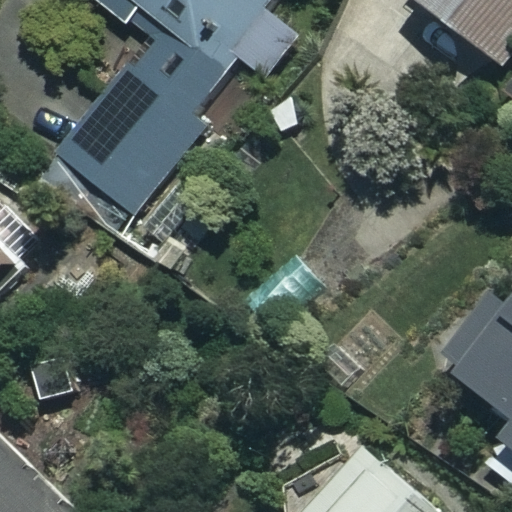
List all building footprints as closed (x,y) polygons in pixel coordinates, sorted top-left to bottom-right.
[(280,0),(99,0),(156,46),(66,156),(140,217),(208,133),(194,121),(244,59),(273,83),(307,41),(271,12),(280,0)] [(511,0),(423,0),(511,69),(511,0)] [(0,247),(0,288),(21,269),(0,247)] [(511,319),(466,379),(511,414),(511,319)] [(439,511),(350,436),(288,509),(292,511),(439,511)] [(74,511),(0,438),(0,511),(74,511)]
